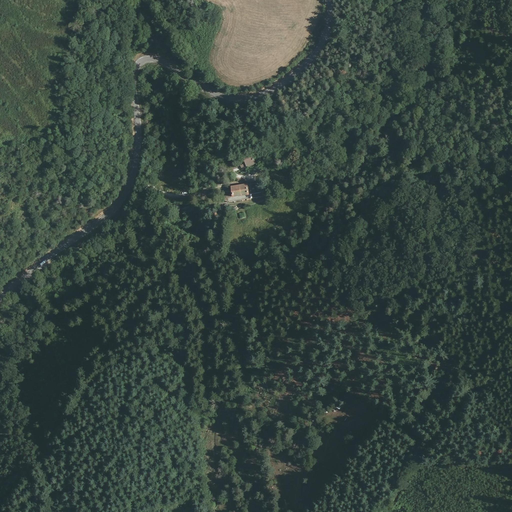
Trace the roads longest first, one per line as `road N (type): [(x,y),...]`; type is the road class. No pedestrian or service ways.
road 1 (unclassified): [(0,300),(130,190),(134,66),(142,58),(156,57),(218,100),(263,94),(317,52),(327,0)]
road 2 (track): [(382,511),(489,378),(511,375)]
